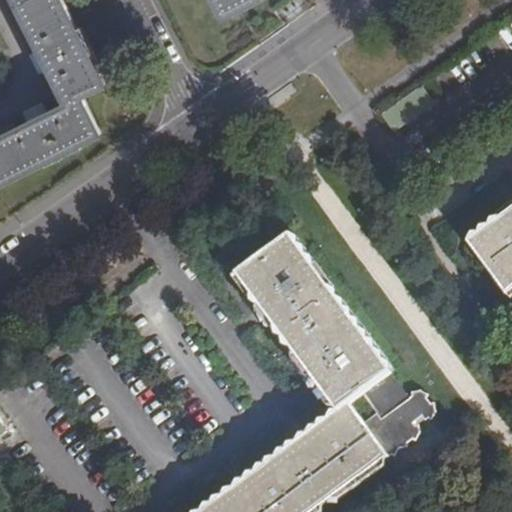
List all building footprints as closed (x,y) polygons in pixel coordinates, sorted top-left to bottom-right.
[(75,100),(67,104),(72,106),(89,98),(87,94),(112,81),(70,0),(23,0),(50,51),(55,62),(75,100)] [(223,0),(232,16),(263,0),(223,0)] [(47,66),(55,62),(50,51),(41,55),(47,66)] [(421,92),(381,119),(392,134),(432,107),(421,92)] [(0,184),(106,132),(89,98),(72,106),(67,104),(52,112),(39,118),(0,137),(0,184)] [(36,112),(39,118),(52,112),(49,106),(36,112)] [(511,209),(469,242),(507,293),(511,289),(511,209)] [(409,399),(290,238),(237,277),(338,414),(204,511),(313,511),(422,432),(412,418),(419,413),(423,418),(434,410),(420,391),(409,399)]
